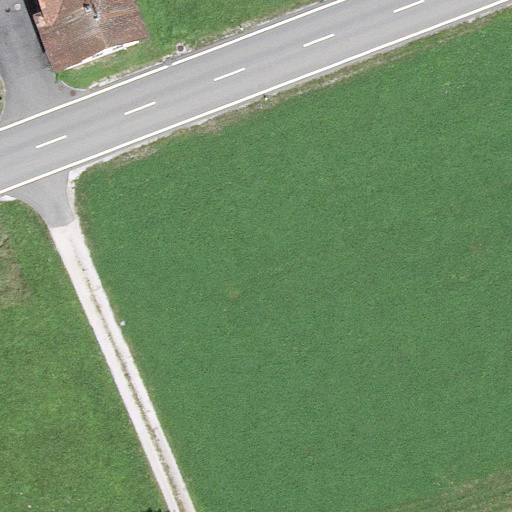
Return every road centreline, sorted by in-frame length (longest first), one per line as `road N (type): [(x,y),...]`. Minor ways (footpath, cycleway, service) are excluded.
road 1 (secondary): [(0,157),(417,0)]
road 2 (track): [(30,145),(173,511)]
